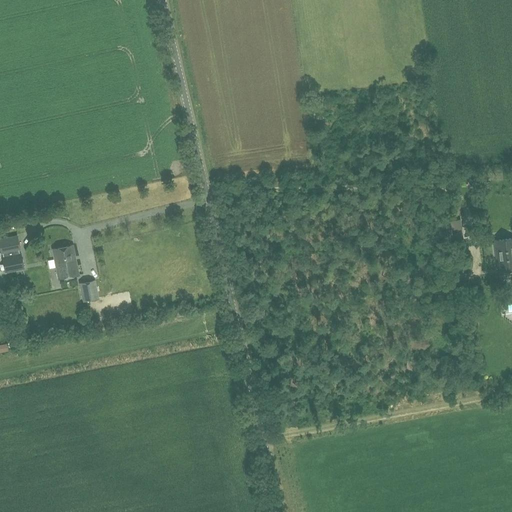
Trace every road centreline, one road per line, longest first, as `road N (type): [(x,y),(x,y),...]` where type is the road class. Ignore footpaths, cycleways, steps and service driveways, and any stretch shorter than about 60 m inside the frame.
road 1 (unclassified): [(279,511),(161,0)]
road 2 (unknown): [(204,185),(379,182),(452,194)]
